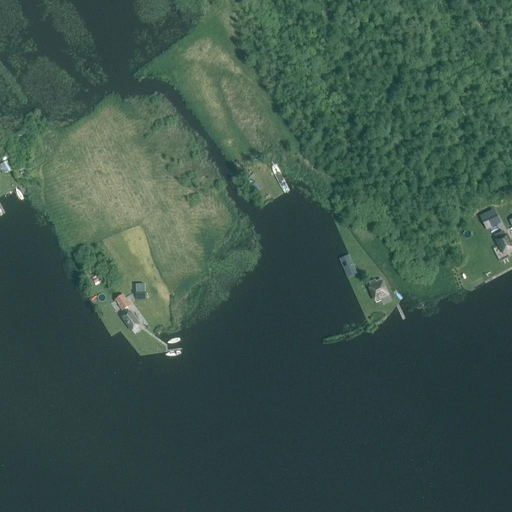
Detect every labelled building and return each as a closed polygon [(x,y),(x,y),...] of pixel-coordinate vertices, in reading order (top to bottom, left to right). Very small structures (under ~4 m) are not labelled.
[(0,168),(3,174),(9,171),(4,162),(0,164),(0,168)] [(496,216),(483,223),(486,229),(499,223),(496,216)] [(506,236),(503,231),(495,235),(497,240),(495,241),(502,255),(511,249),(511,248),(506,236)] [(349,255),(339,259),(347,278),(348,277),(357,274),(349,255)] [(377,282),(376,280),(369,283),(370,286),(368,287),(374,301),(388,295),(382,280),(377,282)] [(115,300),(123,310),(130,305),(123,295),(115,300)] [(131,331),(138,325),(140,324),(131,311),(121,318),(131,331)]
